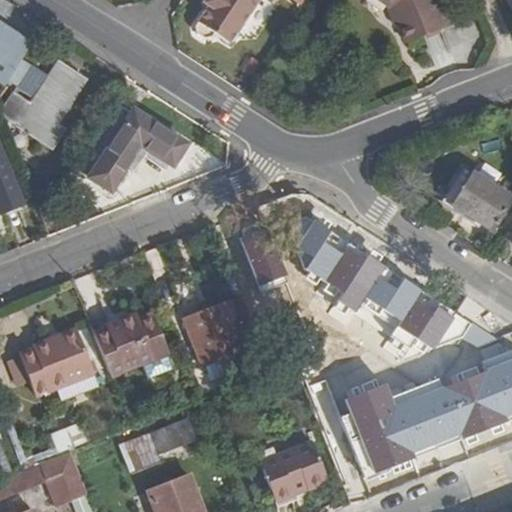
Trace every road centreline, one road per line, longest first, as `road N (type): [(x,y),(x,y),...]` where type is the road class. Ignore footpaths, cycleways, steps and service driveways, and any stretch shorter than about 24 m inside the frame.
road 1 (residential): [(0,282),(236,189),(278,146)]
road 2 (residential): [(48,0),(278,146)]
road 3 (residential): [(326,148),(381,209),(511,296)]
road 4 (residential): [(511,79),(326,148)]
